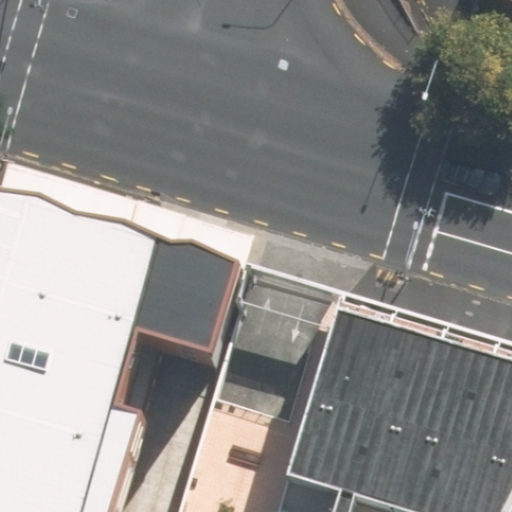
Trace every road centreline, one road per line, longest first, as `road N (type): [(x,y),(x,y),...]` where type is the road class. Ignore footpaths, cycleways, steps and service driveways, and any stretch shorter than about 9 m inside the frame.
road 1 (primary): [(511,214),(166,111)]
road 2 (primary): [(166,111),(0,62)]
